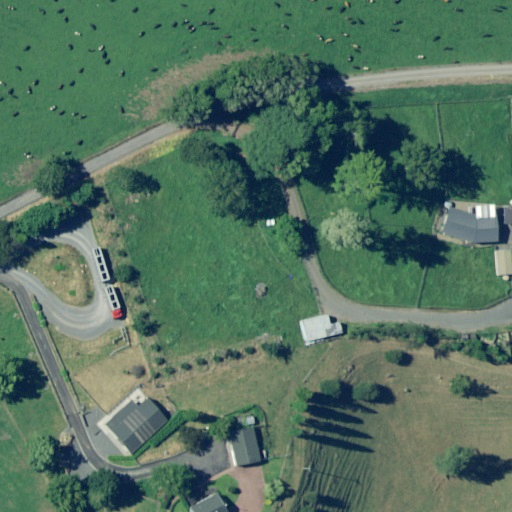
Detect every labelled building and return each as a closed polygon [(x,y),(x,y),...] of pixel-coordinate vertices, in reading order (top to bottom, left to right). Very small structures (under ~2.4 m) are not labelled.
[(469,241),(469,242),(495,240),(493,213),(474,215),(443,204),(435,230),(469,241)] [(508,250),(493,251),(494,275),(509,274),(508,250)] [(143,398),(134,407),(127,399),(101,424),(129,453),(164,420),(143,398)] [(256,460),(249,426),(225,431),(232,465),(256,460)] [(222,511),(212,492),(185,506),(187,511),(222,511)]
